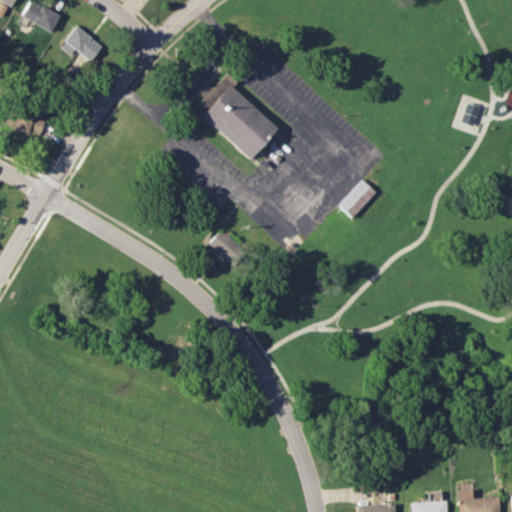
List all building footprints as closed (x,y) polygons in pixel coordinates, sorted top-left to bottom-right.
[(25,0),(18,17),(48,31),(56,14),(27,0),(25,0)] [(88,61),(99,45),(72,26),(60,42),(88,61)] [(246,158),(264,138),(265,138),(275,127),(229,86),(233,82),(223,73),(210,88),(194,73),(185,83),(201,97),(191,109),(246,158)] [(0,120),(36,137),(45,117),(9,101),(0,120)] [(349,217),(372,192),(358,179),(335,204),(349,217)] [(205,244),(225,262),(239,247),(220,228),(205,244)] [(455,511),(496,511),(496,497),(469,498),(469,486),(455,486),(455,511)] [(353,505),(353,511),(391,511),(391,503),(353,505)]
